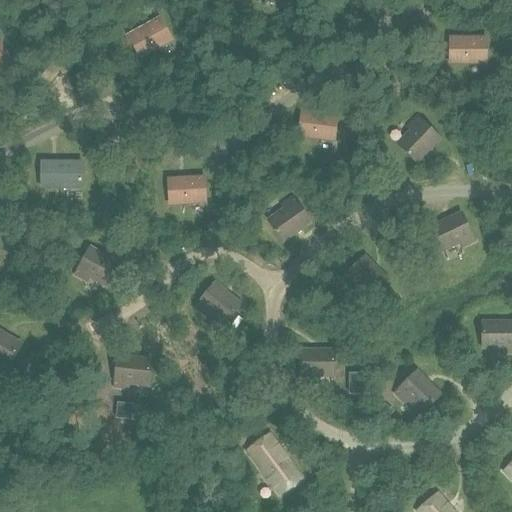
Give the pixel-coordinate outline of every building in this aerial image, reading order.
[(129,35),(142,57),(174,40),(161,18),(129,35)] [(452,37),(451,63),(486,63),(487,37),(452,37)] [(300,136),(335,141),(339,116),(303,111),(300,136)] [(411,130),(397,144),(416,163),(440,138),(418,116),(407,127),(411,130)] [(82,188),(82,162),(42,162),(42,188),(82,188)] [(171,204),(206,202),(205,177),(170,179),(171,204)] [(284,209),(268,220),(283,242),(311,222),(293,197),(281,205),(284,209)] [(430,227),(441,251),(459,243),(461,247),(475,241),(461,213),(430,227)] [(90,277),(107,287),(120,264),(90,247),(75,274),(87,281),(90,277)] [(356,285),(370,299),(388,280),(364,256),(342,278),(352,288),(356,285)] [(209,312),(224,325),(241,304),(214,283),(195,307),(206,316),(209,312)] [(511,322),(482,322),(482,349),(502,348),(502,353),(511,353),(511,322)] [(0,361),(8,367),(22,344),(0,331),(0,361)] [(315,376),(334,376),(334,350),(300,350),(300,381),(315,381),(315,376)] [(129,383),(148,386),(151,359),(117,356),(114,387),(128,388),(129,383)] [(408,400),(422,414),(441,395),(416,371),(394,393),(405,403),(408,400)] [(356,382),(349,382),(346,385),(346,392),(356,393),(356,382)] [(375,416),(380,411),(380,407),(375,401),(368,408),(375,416)] [(125,404),(125,411),(127,414),(135,415),(136,405),(125,404)] [(269,435),(247,451),(279,494),(301,478),(269,435)] [(452,511),(438,494),(417,511),(452,511)]
